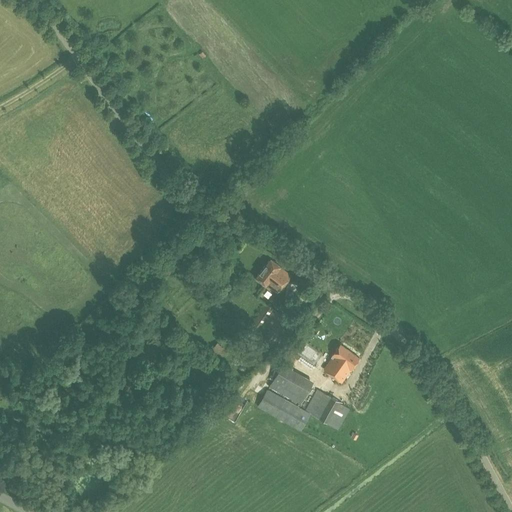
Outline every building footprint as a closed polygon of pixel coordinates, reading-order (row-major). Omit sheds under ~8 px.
[(277,292),(291,275),(279,266),(280,266),(271,258),(256,277),(265,285),(266,284),(277,292)] [(278,343),(292,323),(266,304),(254,321),(247,330),(254,335),(258,329),(278,343)] [(217,355),(224,348),(218,342),(211,348),(217,355)] [(341,382),(359,357),(340,344),(333,354),(331,357),(332,358),(324,369),(341,382)] [(301,405),(314,381),(292,368),(293,367),(283,361),(269,386),(301,405)] [(353,400),(362,404),(372,380),(363,376),(353,400)] [(311,412),(305,409),(267,388),(257,406),(301,431),(310,414),(311,412)] [(311,412),(310,414),(337,429),(349,408),(341,404),(342,402),(328,394),(328,395),(317,389),(305,409),(311,412)]
